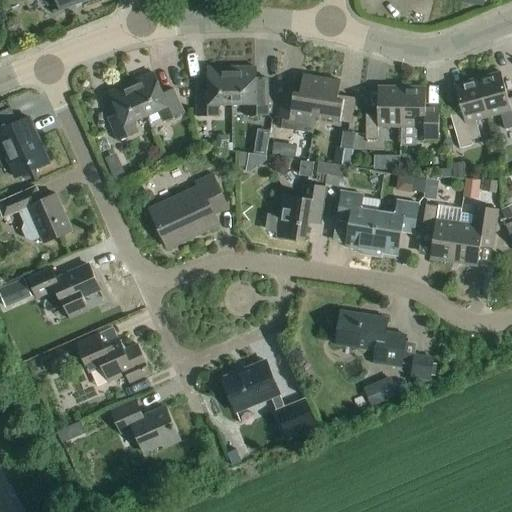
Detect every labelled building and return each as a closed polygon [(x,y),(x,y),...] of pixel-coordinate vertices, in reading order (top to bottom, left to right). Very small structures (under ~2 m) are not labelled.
[(56,0),(61,11),(89,0),(56,0)] [(232,106),(232,68),(208,69),(209,91),(196,92),(197,118),(219,118),(219,106),(232,106)] [(255,68),(232,68),(232,106),(246,106),(246,117),(268,117),(268,91),(256,91),(255,68)] [(501,73),(478,79),(489,118),(502,114),(506,130),(511,128),(511,98),(508,100),(501,73)] [(153,74),(131,83),(147,118),(159,113),(164,123),(184,114),(174,90),(162,95),(153,74)] [(283,88),(278,120),(277,129),(313,135),(316,119),(322,79),(303,76),(301,91),(283,88)] [(322,79),(316,119),(352,125),(355,99),(338,97),(341,82),(322,79)] [(450,116),(458,142),(460,150),(475,146),(473,138),(480,136),(476,122),(489,118),(478,79),(455,86),(462,113),(450,116)] [(147,118),(131,83),(110,93),(120,114),(108,120),(118,143),(139,134),(134,124),(147,118)] [(378,128),(401,128),(402,128),(402,88),(378,88),(378,115),(366,115),(365,141),(378,141),(378,128)] [(437,142),(438,116),(438,105),(426,105),(426,88),(402,88),(402,128),(401,128),(400,147),(417,147),(417,128),(425,128),(425,141),(437,142)] [(17,124),(11,109),(0,113),(0,141),(16,179),(49,165),(29,119),(17,124)] [(259,142),(252,168),(265,171),(271,145),(259,142)] [(281,144),(274,143),(272,156),(279,157),(281,144)] [(336,149),(334,165),(350,167),(352,151),(336,149)] [(340,178),(341,167),(319,163),(317,175),(327,176),(325,186),(339,188),(340,178)] [(467,163),(454,164),(455,178),(468,177),(467,163)] [(340,178),(348,179),(350,168),(341,167),(340,178)] [(450,169),(442,170),(442,179),(451,178),(450,169)] [(227,209),(212,177),(197,184),(199,188),(150,211),(169,249),(219,226),(214,215),(227,209)] [(416,193),(424,195),(426,182),(418,180),(416,193)] [(483,180),(481,192),(496,195),(498,182),(483,180)] [(269,232),(278,234),(277,238),(305,242),(308,223),(320,225),(326,189),(304,186),(302,200),(284,197),(280,218),(272,217),(268,219),(267,229),(269,232)] [(42,201),(36,188),(9,200),(0,204),(0,209),(4,220),(21,214),(25,225),(24,231),(27,241),(34,244),(42,240),(44,245),(73,232),(56,195),(42,201)] [(346,249),(372,253),(378,213),(380,199),(342,193),(337,223),(349,225),(346,249)] [(378,213),(372,253),(398,257),(401,233),(414,235),(419,205),(397,202),(395,216),(378,213)] [(511,205),(511,206),(501,211),(507,222),(511,220),(511,219),(511,205)] [(454,264),(460,224),(436,221),(438,208),(426,206),(422,231),(434,233),(430,260),(454,264)] [(460,224),(454,264),(477,267),(482,240),(493,242),(498,211),(475,207),(472,226),(460,224)] [(100,291),(89,266),(56,281),(51,269),(28,280),(37,299),(56,291),(62,307),(64,306),(70,320),(89,312),(83,298),(100,291)] [(26,279),(0,290),(8,308),(33,297),(26,279)] [(401,370),(402,364),(406,336),(386,333),(388,319),(340,312),(335,346),(376,352),(374,366),(401,370)] [(89,374),(102,368),(109,383),(127,375),(131,384),(150,376),(146,368),(147,368),(137,346),(124,352),(118,340),(103,346),(99,335),(77,345),(86,367),(89,374)] [(73,348),(54,357),(56,363),(76,355),(73,348)] [(416,355),(413,379),(430,381),(433,357),(416,355)] [(285,409),(266,362),(222,380),(236,413),(272,399),(289,440),(316,429),(305,401),(285,409)] [(364,389),(373,408),(399,396),(390,378),(364,389)] [(143,418),(136,402),(111,413),(121,434),(133,429),(144,453),(162,445),(164,449),(180,442),(165,408),(143,418)] [(65,428),(57,432),(63,443),(71,440),(65,428)]
